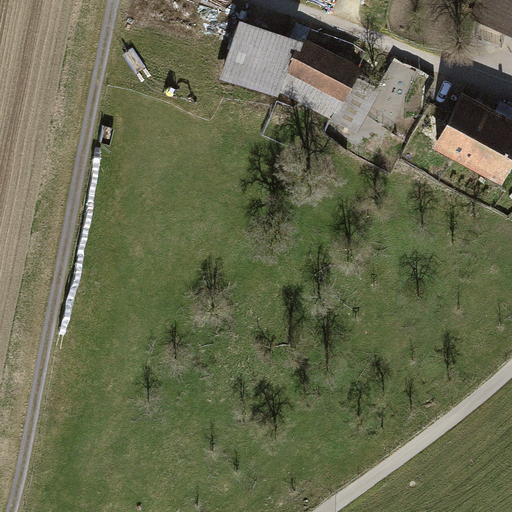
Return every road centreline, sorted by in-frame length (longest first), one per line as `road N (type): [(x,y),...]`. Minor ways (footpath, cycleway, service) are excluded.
road 1 (track): [(14,511),(119,0)]
road 2 (track): [(324,511),(511,370)]
